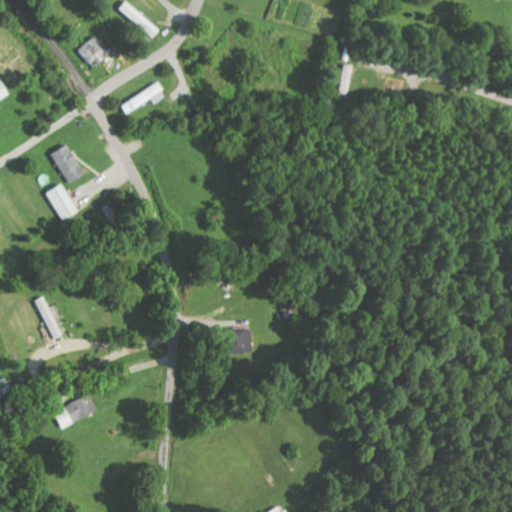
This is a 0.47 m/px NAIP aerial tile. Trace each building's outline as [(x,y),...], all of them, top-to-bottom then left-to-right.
[(118,0),(112,7),(147,39),(155,30),(121,0),(118,0)] [(121,114),(148,101),(149,103),(162,97),(156,83),(116,102),(121,114)] [(83,172),(61,143),(46,154),(68,184),(83,172)] [(94,202),(90,196),(73,208),(57,183),(42,192),(61,223),(94,202)] [(215,353),(251,353),(250,330),(215,331),(215,353)] [(51,415),(56,428),(94,413),(86,394),(50,408),(47,402),(31,409),(36,421),(51,415)]
